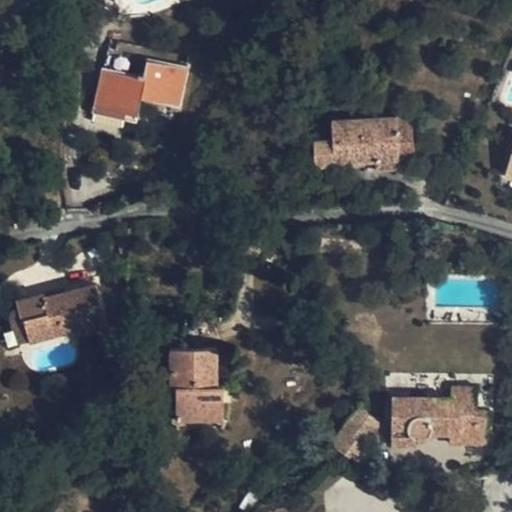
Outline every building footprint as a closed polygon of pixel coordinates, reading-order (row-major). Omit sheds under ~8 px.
[(190,66),(148,58),(144,75),(106,67),(104,67),(94,112),(97,112),(124,118),(125,118),(127,112),(138,114),(142,97),(182,105),(190,66)] [(124,118),(97,112),(95,121),(123,127),(124,118)] [(416,159),(413,115),(332,119),(333,138),(314,139),(316,164),(376,161),(399,160),(416,159)] [(400,170),(399,160),(376,161),(377,171),(400,170)] [(130,239),(120,239),(119,248),(130,248),(130,239)] [(109,327),(98,284),(46,296),(45,292),(17,300),(18,304),(22,320),(25,319),(30,340),(31,342),(85,327),(87,333),(109,327)] [(22,320),(18,304),(15,307),(12,309),(10,313),(10,315),(11,318),(17,344),(30,340),(25,319),(22,320)] [(218,348),(171,348),(171,387),(178,388),(177,419),(224,420),(225,385),(218,385),(218,348)] [(478,386),(453,386),(453,396),(393,396),(392,444),(417,444),(417,437),(420,438),(422,438),(426,437),(432,432),(451,432),(466,432),(466,443),(487,443),(488,410),(478,409),(478,386)] [(376,428),(361,404),(329,443),(358,463),(370,449),(364,444),(376,428)] [(361,404),(376,428),(381,422),(361,404)] [(466,443),(466,432),(451,432),(451,443),(466,443)]
